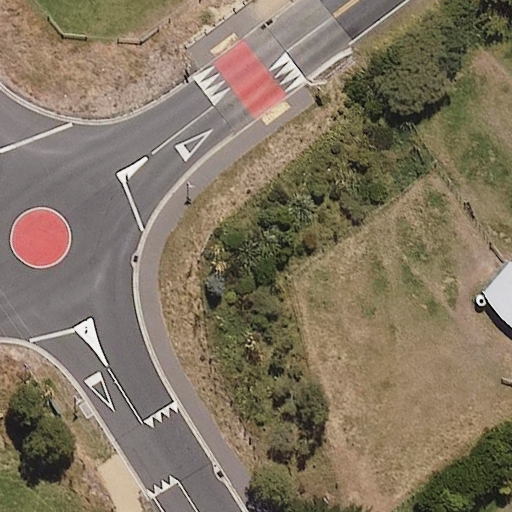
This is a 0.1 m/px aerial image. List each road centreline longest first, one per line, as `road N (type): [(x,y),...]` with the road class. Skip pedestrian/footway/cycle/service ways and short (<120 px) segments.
road 1 (secondary): [(351,0),(87,201)]
road 2 (unclassified): [(203,511),(67,287)]
